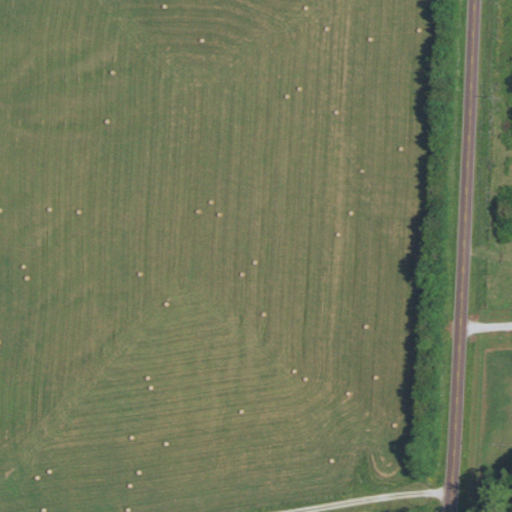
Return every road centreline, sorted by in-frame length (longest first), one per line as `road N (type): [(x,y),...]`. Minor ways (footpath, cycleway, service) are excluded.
road 1 (secondary): [(454,511),(478,0)]
road 2 (residential): [(455,496),(309,511)]
